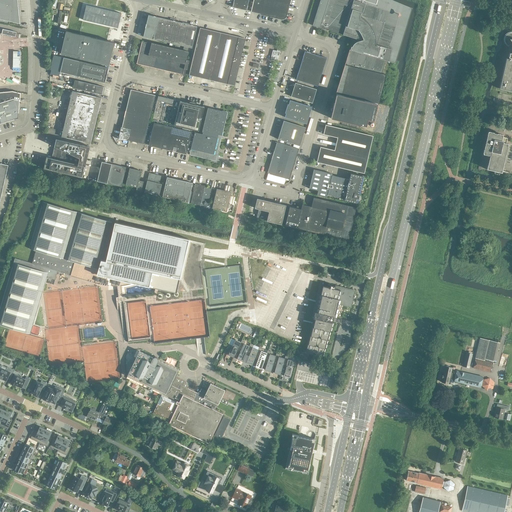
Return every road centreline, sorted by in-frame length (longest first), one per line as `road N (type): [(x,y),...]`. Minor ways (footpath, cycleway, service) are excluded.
road 1 (secondary): [(363,405),(458,0)]
road 2 (secondary): [(443,0),(349,402)]
road 3 (unclassified): [(250,180),(293,187),(333,52),(296,34)]
road 4 (unclassified): [(250,180),(109,146),(120,71)]
road 5 (residential): [(207,508),(117,443),(31,405)]
road 6 (unclassified): [(32,0),(32,121),(0,139)]
road 7 (unclassified): [(272,108),(120,71)]
road 8 (unclassified): [(511,438),(363,405)]
road 9 (unclassified): [(325,400),(266,397),(202,369)]
